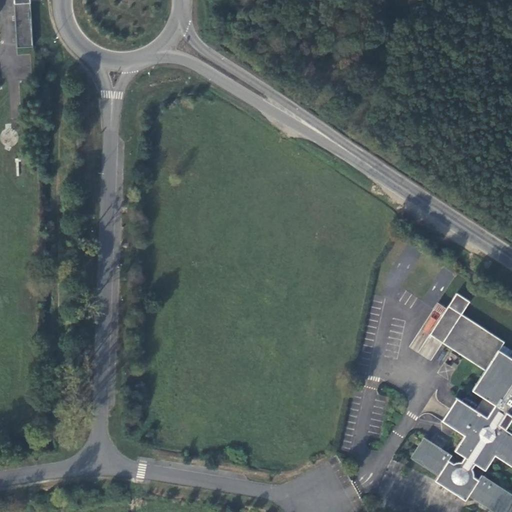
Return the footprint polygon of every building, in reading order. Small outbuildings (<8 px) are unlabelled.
[(31,47),(30,0),(14,0),(15,47),(31,47)] [(464,358),(485,372),(499,351),(504,344),(462,316),(470,303),(458,295),(431,336),(464,358)] [(511,359),(499,351),(485,372),(472,392),(494,407),(487,419),(458,402),(452,411),(462,418),(455,430),(464,436),(452,456),(424,439),(412,460),(438,477),(435,482),(445,489),(447,486),(457,493),(456,495),(465,502),(469,497),(492,511),(509,511),(511,508),(511,495),(483,476),(495,457),(511,467),(511,434),(505,430),(511,419),(511,359)] [(462,418),(452,411),(445,423),(455,430),(462,418)] [(445,489),(456,495),(457,493),(447,486),(445,489)]
